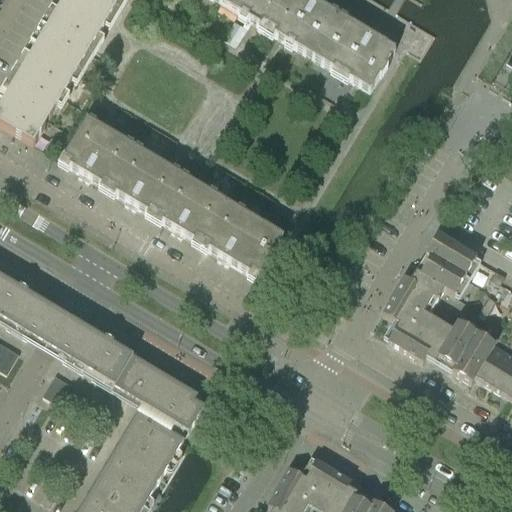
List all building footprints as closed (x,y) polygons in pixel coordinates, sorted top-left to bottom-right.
[(122,0),(65,0),(59,11),(101,36),(122,0)] [(205,0),(220,8),(224,0),(205,0)] [(224,0),(220,8),(265,36),(287,0),(224,0)] [(334,19),(320,11),(301,0),(287,0),(265,36),(316,66),(341,24),(340,23),(341,21),(335,17),(334,19)] [(101,36),(59,11),(18,78),(60,104),(101,36)] [(394,55),(349,28),(350,26),(344,23),(343,25),(341,24),(316,66),(369,97),(378,82),(380,83),(386,73),(384,71),(394,55)] [(18,78),(2,106),(0,108),(0,130),(32,150),(44,131),(40,129),(45,120),(49,122),(60,104),(18,78)] [(125,148),(94,130),(95,128),(89,124),(87,126),(85,124),(60,167),(107,195),(132,153),(131,152),(132,150),(126,146),(125,148)] [(135,152),(134,154),(132,153),(107,195),(153,223),(179,181),(177,180),(178,178),(172,174),(171,176),(140,157),(141,155),(135,152)] [(208,198),(197,191),(186,185),(187,183),(181,179),(180,181),(179,181),(153,223),(200,251),(225,208),(214,202),(215,200),(209,196),(208,198)] [(236,215),(225,208),(200,251),(256,285),(266,269),(268,270),(274,259),(272,258),(282,242),(242,219),(243,217),(237,213),(236,215)] [(421,368),(428,357),(430,359),(436,362),(453,373),(451,378),(470,389),(473,384),(493,350),(456,328),(452,336),(446,332),(444,331),(427,321),(438,303),(440,300),(443,295),(453,301),(464,283),(475,264),(436,241),(424,260),(429,263),(416,285),(414,289),(403,283),(381,320),(397,329),(387,347),(421,368)] [(504,281),(494,276),(489,285),(498,290),(504,281)] [(17,294),(6,287),(0,297),(0,325),(45,353),(64,322),(26,299),(27,297),(18,292),(17,294)] [(487,301),(483,309),(491,313),(495,306),(487,301)] [(491,313),(483,309),(478,316),(486,321),(491,313)] [(65,323),(64,322),(45,353),(47,354),(104,388),(123,357),(111,350),(113,348),(104,343),(103,345),(65,323)] [(0,348),(0,376),(5,380),(18,359),(0,348)] [(473,384),(491,394),(511,361),(493,350),(473,384)] [(206,407),(123,357),(104,388),(187,438),(206,407)] [(511,361),(491,394),(508,405),(511,398),(511,361)] [(110,414),(54,381),(41,401),(98,435),(110,414)] [(136,418),(96,486),(139,511),(142,511),(182,446),(136,418)] [(366,511),(352,503),(358,493),(354,490),(315,467),(304,484),(288,475),(266,511),(377,511),(372,509),(370,511),(366,511)] [(139,511),(96,486),(79,511),(139,511)]
